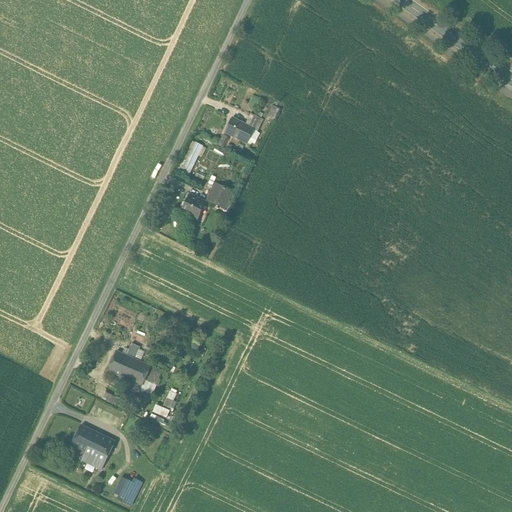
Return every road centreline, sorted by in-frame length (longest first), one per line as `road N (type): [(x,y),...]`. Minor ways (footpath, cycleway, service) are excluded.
road 1 (unclassified): [(251,0),(2,511)]
road 2 (secondary): [(511,79),(401,0)]
